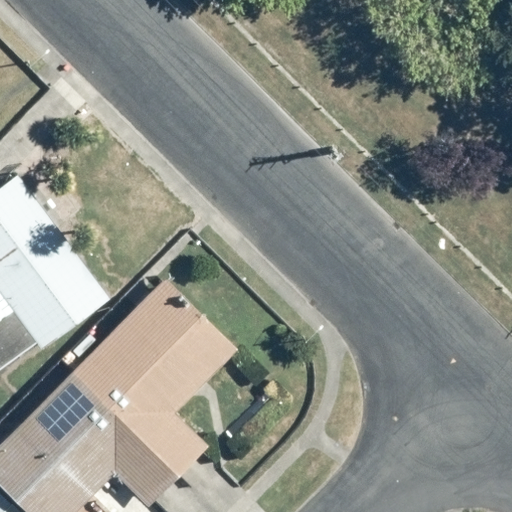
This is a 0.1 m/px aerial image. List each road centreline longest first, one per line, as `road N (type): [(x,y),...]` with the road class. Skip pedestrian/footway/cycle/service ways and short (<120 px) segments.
road 1 (residential): [(99,0),(479,377)]
road 2 (residential): [(349,511),(479,377)]
